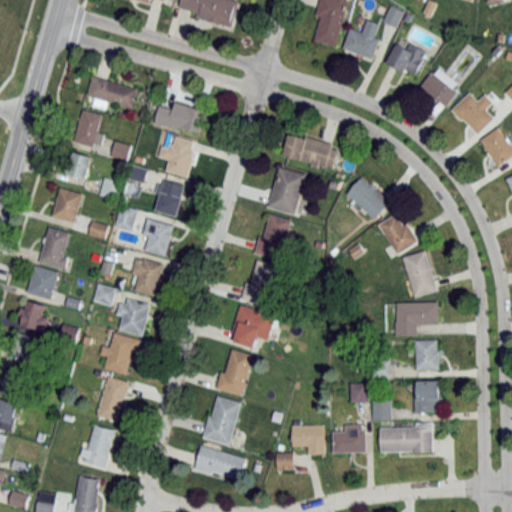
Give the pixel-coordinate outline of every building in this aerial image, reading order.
[(180,0),(239,0),(232,26),(196,16),(197,11),(179,6),(180,0)] [(93,75),(137,88),(131,107),(87,94),(93,75)] [(175,100),(207,110),(201,132),(174,125),(173,127),(155,121),(160,104),(173,108),(175,100)] [(83,109),(102,114),(93,146),(74,140),(83,109)] [(174,141),(196,147),(187,176),(166,169),(174,141)] [(279,166),(306,174),(295,213),(268,206),(279,166)] [(163,181),(185,187),(177,215),(155,209),(163,181)] [(61,186),(82,192),(74,221),(52,215),(61,186)] [(270,212),(292,218),(280,260),(254,252),(259,235),(263,236),(270,212)] [(148,217),(174,224),(165,255),(145,249),(149,234),(143,233),(148,217)] [(49,226),(70,232),(64,256),(68,257),(66,267),(61,265),(61,266),(40,260),(49,226)] [(144,257),(164,262),(155,295),(135,289),(139,274),(132,272),(136,256),(144,258),(144,257)] [(258,258),(279,264),(268,305),(242,298),(247,280),(251,282),(258,258)] [(35,263),(57,269),(49,298),(27,291),(35,263)] [(99,282),(117,287),(112,304),(94,299),(99,282)] [(128,299),(150,306),(141,334),(120,328),(128,299)] [(115,332),(142,339),(139,351),(133,349),(126,372),(105,366),(115,332)] [(232,348),(254,354),(242,395),(217,388),(222,370),(225,371),(232,348)] [(109,375),(130,381),(118,420),(97,414),(109,375)] [(218,395),(242,402),(230,444),(203,436),(209,415),(212,416),(218,395)]
